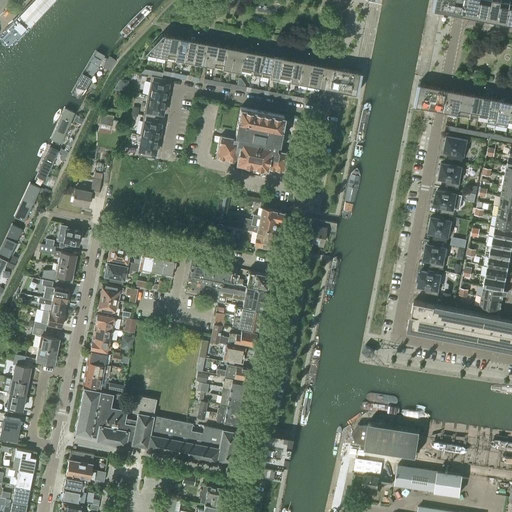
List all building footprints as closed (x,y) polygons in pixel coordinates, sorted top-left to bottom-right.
[(462,3),(448,0),(434,0),(433,8),(436,9),(451,12),(460,13),(465,14),(467,4),(462,3)] [(480,0),(467,0),(467,4),(465,14),(477,17),(480,0)] [(489,19),(492,0),(480,0),(477,17),(489,19)] [(498,21),(501,0),(492,0),(489,19),(498,21)] [(506,22),(511,1),(506,0),(501,0),(498,21),(506,22)] [(170,35),(162,33),(145,52),(166,56),(170,35)] [(170,35),(166,56),(175,58),(179,36),(170,35)] [(188,38),(179,36),(175,58),(184,59),(188,38)] [(197,40),(188,38),(184,59),(192,61),(197,40)] [(206,42),(197,40),(192,61),(202,63),(206,42)] [(209,42),(206,42),(202,63),(204,63),(213,65),(217,44),(209,42)] [(226,45),(217,44),(213,65),(222,67),(226,45)] [(235,47),(226,45),(222,67),(231,69),(235,47)] [(244,49),(235,47),(231,69),(240,70),(244,49)] [(255,51),(244,49),(240,70),(251,73),(255,51)] [(104,55),(96,50),(71,92),(80,97),(104,55)] [(264,53),(255,51),(251,73),(260,74),(264,53)] [(273,55),(264,53),(260,74),(269,76),(273,55)] [(282,56),(273,55),(269,76),(278,78),(282,56)] [(282,56),(278,78),(290,80),(294,58),(282,56)] [(303,60),(294,58),(290,80),(298,82),(303,60)] [(311,62),(303,60),(298,82),(307,83),(311,62)] [(311,62),(307,83),(320,86),(322,75),(324,65),(324,64),(311,62)] [(324,65),(322,75),(329,76),(359,82),(361,72),(359,71),(343,68),(331,66),(324,64),(324,65)] [(166,78),(151,75),(147,93),(165,97),(168,98),(169,90),(167,90),(168,84),(165,83),(166,78)] [(322,75),(320,86),(327,87),(339,90),(354,93),(354,92),(357,93),(359,82),(329,76),(322,75)] [(118,88),(128,88),(129,79),(119,78),(118,88)] [(421,83),(419,83),(417,93),(443,98),(448,99),(450,89),(445,88),(421,83)] [(463,91),(450,89),(448,99),(446,110),(459,113),(463,91)] [(470,115),(474,93),(463,91),(459,113),(470,115)] [(165,97),(147,93),(143,115),(158,118),(159,113),(162,113),(163,108),(166,108),(167,101),(164,100),(165,97)] [(443,98),(417,93),(414,104),(417,105),(432,107),(441,109),(446,110),(448,99),(443,98)] [(479,117),(483,95),(474,93),(470,115),(479,117)] [(488,118),(492,97),(483,95),(479,117),(488,118)] [(497,120),(501,99),(492,97),(488,118),(497,120)] [(509,122),(511,104),(511,100),(501,99),(497,120),(509,122)] [(362,103),(357,126),(366,129),(371,106),(362,103)] [(276,150),(277,149),(275,146),(276,142),(278,143),(284,116),(240,107),(235,134),(238,135),(237,138),(220,135),(216,156),(236,160),(235,161),(267,167),(267,166),(282,169),(284,161),(285,161),(287,152),(276,150)] [(74,111),(67,108),(52,139),(60,143),(74,111)] [(158,118),(143,115),(140,133),(157,136),(160,137),(162,129),(159,129),(160,123),(157,123),(158,118)] [(110,134),(113,119),(101,116),(98,132),(110,134)] [(356,132),(351,155),(360,157),(365,134),(356,132)] [(157,136),(140,133),(139,135),(141,135),(138,155),(151,157),(152,152),(154,153),(155,147),(158,148),(160,140),(157,140),(157,136)] [(465,154),(468,140),(448,136),(446,136),(444,143),(446,144),(445,150),(450,151),(449,158),(462,160),(463,154),(465,154)] [(59,149),(50,145),(34,179),(43,184),(59,149)] [(351,162),(346,185),(355,187),(360,164),(351,162)] [(463,167),(442,163),(442,164),(440,164),(439,171),(441,171),(440,177),(446,179),(447,179),(445,185),(459,188),(463,167)] [(511,186),(511,176),(505,175),(503,185),(511,186)] [(87,205),(89,194),(97,195),(100,179),(92,178),(89,191),(74,188),(72,202),(87,205)] [(121,180),(116,209),(207,228),(213,198),(168,188),(167,189),(121,180)] [(40,188),(31,183),(15,215),(23,220),(40,188)] [(475,201),(478,184),(470,183),(468,199),(475,201)] [(511,197),(511,186),(503,185),(501,195),(511,197)] [(346,190),(341,212),(350,215),(355,192),(346,190)] [(456,193),(437,190),(436,197),(435,197),(434,204),(441,206),(440,212),(454,215),(455,208),(453,207),(456,193)] [(511,207),(511,197),(501,195),(499,205),(511,207)] [(511,217),(511,207),(499,205),(497,215),(511,217)] [(245,223),(275,229),(276,220),(279,221),(280,219),(281,218),(282,215),(281,213),(281,211),(262,207),(260,215),(253,214),(252,219),(246,218),(245,223)] [(511,228),(511,217),(497,215),(495,225),(511,228)] [(445,218),(438,216),(438,218),(432,217),(430,217),(429,224),(430,225),(429,231),(434,232),(433,239),(446,241),(448,235),(450,235),(453,221),(445,219),(445,218)] [(336,223),(313,218),(312,224),(309,223),(306,241),(322,244),(325,232),(334,234),(336,223)] [(216,237),(222,238),(223,238),(225,224),(219,223),(216,237)] [(273,238),(275,229),(245,223),(244,228),(257,231),(254,244),(274,248),(274,247),(276,246),(277,242),(275,240),(276,239),(273,238)] [(79,232),(80,230),(66,227),(66,225),(60,224),(57,239),(60,240),(58,246),(70,249),(72,242),(77,244),(79,236),(80,237),(81,232),(79,232)] [(511,238),(511,228),(495,225),(493,235),(511,238)] [(21,229),(14,226),(0,253),(7,257),(21,229)] [(511,249),(511,247),(511,238),(493,235),(491,244),(491,245),(511,249)] [(38,250),(54,253),(54,250),(55,246),(40,243),(38,250)] [(108,257),(120,259),(128,261),(129,256),(127,255),(129,247),(110,243),(108,257)] [(440,245),(433,243),(433,245),(427,244),(425,252),(424,252),(423,257),(424,258),(431,260),(430,266),(443,269),(447,248),(439,246),(440,245)] [(510,259),(511,249),(491,245),(489,255),(510,259)] [(150,270),(154,252),(141,249),(140,259),(139,263),(138,268),(150,270)] [(73,265),(75,254),(54,250),(54,253),(53,255),(59,256),(58,262),(73,265)] [(161,272),(164,254),(154,252),(150,270),(161,272)] [(175,256),(164,254),(161,272),(171,274),(175,256)] [(508,269),(510,259),(489,255),(487,265),(508,269)] [(196,288),(202,260),(191,257),(187,279),(192,280),(191,287),(194,288),(193,290),(185,289),(184,294),(198,297),(200,289),(196,288)] [(128,261),(120,259),(119,264),(107,262),(104,275),(110,276),(109,281),(122,283),(125,271),(129,272),(130,269),(137,270),(138,268),(139,263),(134,262),(128,261)] [(209,283),(213,262),(202,260),(196,288),(200,289),(203,289),(204,282),(209,283)] [(70,277),(73,265),(58,262),(57,269),(43,269),(41,277),(56,279),(57,275),(70,277)] [(224,264),(213,262),(209,283),(214,284),(212,292),(214,292),(212,301),(217,302),(221,279),(224,264)] [(235,266),(224,264),(221,279),(237,282),(238,278),(239,274),(234,273),(235,266)] [(506,279),(508,269),(487,265),(485,275),(506,279)] [(271,274),(249,270),(247,283),(268,287),(271,274)] [(427,272),(421,271),(421,272),(420,272),(418,279),(420,279),(419,285),(425,287),(426,287),(425,293),(438,296),(442,275),(434,273),(434,272),(428,270),(427,272)] [(331,272),(325,300),(334,302),(340,274),(331,272)] [(504,289),(506,279),(485,275),(484,285),(507,290),(507,289),(504,289)] [(116,299),(117,292),(118,287),(102,284),(100,296),(116,299)] [(52,286),(45,285),(43,297),(46,298),(51,299),(65,302),(66,300),(68,301),(69,294),(67,293),(68,289),(54,286),(52,286)] [(506,294),(507,290),(484,285),(482,295),(502,299),(503,294),(506,294)] [(237,290),(236,294),(264,300),(266,290),(246,286),(245,292),(237,290)] [(137,290),(126,288),(125,294),(129,295),(128,301),(134,303),(137,290)] [(227,292),(220,291),(219,295),(232,298),(232,297),(243,300),(242,305),(262,309),(264,300),(236,294),(233,293),(227,292)] [(500,310),(502,299),(482,295),(479,306),(500,310)] [(114,307),(116,299),(100,296),(97,309),(113,312),(114,307)] [(46,298),(45,304),(50,305),(49,310),(63,313),(65,302),(51,299),(46,298)] [(408,329),(495,346),(501,317),(414,300),(408,329)] [(323,306),(317,334),(326,337),(332,308),(323,306)] [(236,307),(235,315),(260,320),(262,311),(242,307),(242,308),(236,307)] [(34,321),(33,326),(43,328),(44,323),(61,326),(63,313),(49,310),(49,311),(42,310),(40,322),(34,321)] [(224,313),(216,311),(213,323),(222,325),(222,324),(223,325),(225,318),(223,317),(224,313)] [(96,313),(94,325),(112,328),(114,316),(96,313)] [(258,330),(260,320),(235,315),(233,325),(239,326),(238,326),(258,330)] [(511,319),(501,317),(495,346),(507,348),(511,348),(511,319)] [(135,320),(126,318),(124,327),(123,327),(122,330),(133,332),(135,320)] [(222,325),(213,323),(210,341),(216,342),(227,344),(228,340),(255,345),(257,333),(241,330),(240,335),(230,332),(229,337),(223,336),(223,335),(220,334),(222,325)] [(110,340),(112,328),(94,325),(92,336),(110,340)] [(33,326),(31,333),(40,335),(37,347),(56,350),(58,338),(42,335),(43,328),(33,326)] [(108,351),(110,340),(92,336),(90,348),(108,351)] [(122,337),(121,342),(131,344),(132,337),(124,336),(122,337)] [(245,348),(226,344),(223,359),(242,362),(245,348)] [(315,345),(309,373),(319,376),(325,347),(315,345)] [(53,363),(56,350),(37,347),(35,360),(53,363)] [(90,350),(88,361),(103,364),(106,353),(90,350)] [(25,362),(14,359),(13,364),(15,364),(13,378),(27,381),(30,367),(24,365),(25,362)] [(109,365),(103,364),(88,361),(86,372),(101,375),(107,376),(109,365)] [(250,369),(231,365),(227,364),(226,370),(217,368),(216,374),(248,380),(250,369)] [(99,386),(101,375),(86,372),(83,383),(99,386)] [(197,380),(202,381),(204,381),(206,374),(199,373),(197,380)] [(24,395),(27,381),(13,378),(10,392),(24,395)] [(224,381),(223,387),(246,392),(248,383),(226,378),(225,381),(224,381)] [(196,390),(200,391),(207,392),(208,384),(198,381),(196,390)] [(124,385),(109,382),(108,388),(123,390),(124,385)] [(307,386),(301,414),(310,416),(316,388),(307,386)] [(244,400),(246,392),(223,387),(222,392),(223,392),(222,395),(229,397),(244,400)] [(147,446),(153,416),(155,402),(135,398),(132,412),(137,413),(136,420),(125,418),(126,411),(110,407),(112,394),(99,392),(99,391),(83,388),(74,433),(92,436),(96,437),(95,440),(125,446),(126,441),(147,446)] [(22,409),(24,395),(10,392),(7,406),(5,405),(4,409),(13,411),(13,407),(22,409)] [(242,409),(244,400),(229,397),(228,401),(221,400),(220,404),(242,409)] [(208,401),(203,400),(200,400),(198,409),(206,410),(208,401)] [(241,417),(242,409),(220,404),(220,408),(219,408),(218,413),(241,417)] [(209,411),(206,410),(198,409),(197,418),(204,419),(205,417),(208,417),(209,411)] [(239,426),(241,417),(218,413),(216,418),(218,418),(217,421),(239,426)] [(4,415),(0,435),(0,436),(16,439),(20,419),(4,415)] [(153,416),(147,446),(146,448),(176,454),(176,453),(177,453),(177,454),(186,456),(186,455),(216,461),(217,459),(232,462),(238,431),(204,425),(203,432),(191,430),(192,423),(153,416)] [(369,421),(369,424),(358,424),(353,432),(356,441),(366,444),(365,447),(416,455),(420,429),(369,421)] [(267,432),(264,432),(262,441),(291,447),(292,437),(288,436),(267,432)] [(291,447),(262,441),(260,451),(289,457),(291,447)] [(447,446),(447,454),(470,455),(470,447),(447,446)] [(37,451),(16,447),(15,454),(21,455),(18,469),(33,471),(34,471),(36,464),(34,464),(37,451)] [(70,449),(65,473),(88,478),(93,454),(71,449),(70,449)] [(289,457),(260,451),(258,462),(261,462),(282,466),(282,464),(287,465),(289,457)] [(511,455),(494,452),(493,461),(511,464),(511,455)] [(282,466),(261,462),(259,472),(280,476),(282,466)] [(399,464),(396,479),(395,484),(444,492),(443,495),(451,496),(451,492),(460,494),(463,474),(399,464)] [(104,480),(106,471),(92,467),(90,476),(104,480)] [(33,471),(18,469),(15,468),(14,475),(17,476),(15,484),(29,487),(33,471)] [(86,490),(88,478),(65,473),(63,485),(81,488),(81,489),(86,490)] [(184,473),(182,481),(193,484),(195,475),(184,473)] [(393,479),(385,478),(380,477),(364,474),(363,485),(378,488),(379,483),(381,483),(381,482),(392,484),(393,479)] [(27,502),(29,487),(15,484),(12,499),(27,502)] [(78,500),(81,489),(81,488),(63,485),(60,497),(78,500)] [(204,504),(209,505),(221,507),(223,498),(224,498),(226,488),(217,486),(216,487),(207,485),(204,504)] [(173,511),(176,498),(170,497),(167,511),(173,511)] [(24,511),(27,502),(12,499),(11,506),(9,511),(24,511)] [(62,499),(60,508),(79,511),(81,503),(62,499)] [(284,500),(281,511),(291,511),(293,502),(284,500)]
